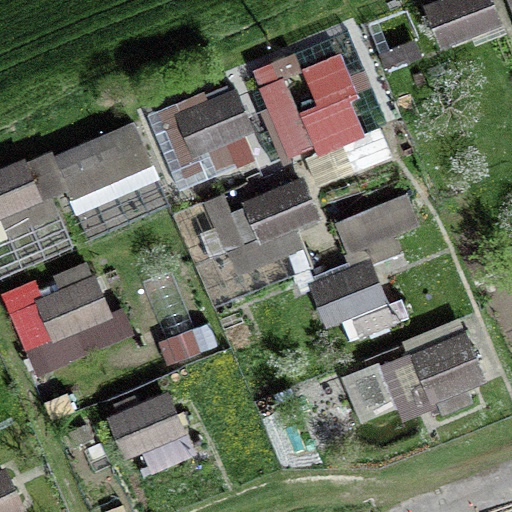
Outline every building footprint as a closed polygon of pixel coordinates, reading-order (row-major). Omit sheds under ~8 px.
[(487,0),(448,0),(430,7),(443,41),(496,20),(487,0)] [(254,58),(287,155),(347,134),(356,158),(381,150),(344,41),(293,59),(288,46),(254,58)] [(233,93),(181,114),(195,148),(246,127),(233,93)] [(73,205),(161,168),(136,109),(48,146),(73,205)] [(0,172),(0,210),(35,196),(21,164),(0,172)] [(78,204),(86,227),(170,197),(162,175),(78,204)] [(301,181),(249,202),(263,236),(315,215),(301,181)] [(349,244),(422,215),(409,181),(336,211),(349,244)] [(367,263),(316,284),(329,318),(381,297),(367,263)] [(93,278),(42,300),(55,332),(107,311),(93,278)] [(463,336),(416,354),(432,395),(479,376),(463,336)] [(165,396),(114,418),(128,449),(178,428),(165,396)] [(3,472),(0,473),(0,511),(4,511),(20,505),(3,472)]
